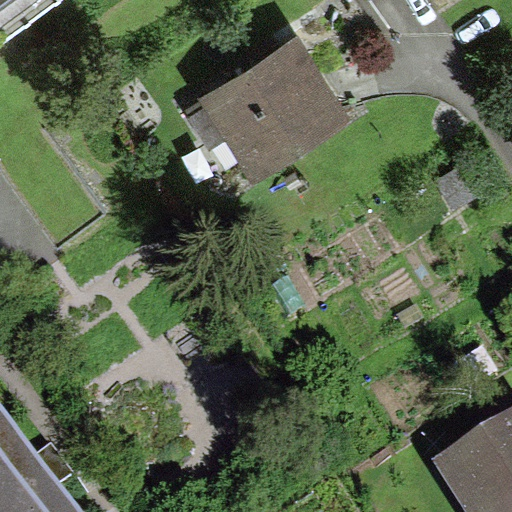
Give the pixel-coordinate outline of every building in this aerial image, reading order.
[(0,0),(0,41),(56,0),(0,0)] [(299,23),(199,87),(252,170),(351,104),(310,40),(299,23)] [(66,141),(20,174),(71,245),(117,212),(66,141)] [(0,511),(74,511),(57,488),(44,472),(35,459),(0,411),(0,511)] [(511,511),(511,415),(433,465),(462,511),(511,511)] [(53,446),(35,459),(44,472),(57,488),(75,476),(53,446)]
